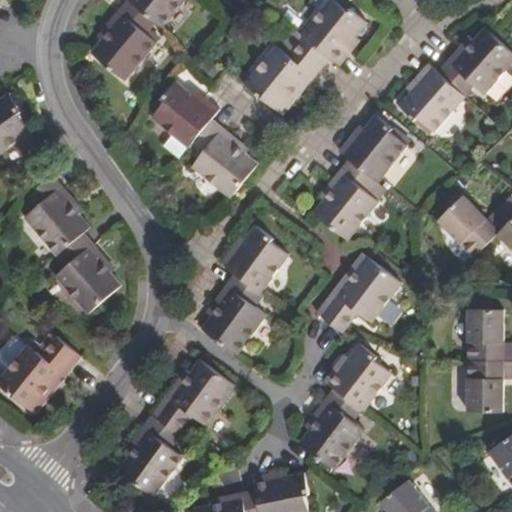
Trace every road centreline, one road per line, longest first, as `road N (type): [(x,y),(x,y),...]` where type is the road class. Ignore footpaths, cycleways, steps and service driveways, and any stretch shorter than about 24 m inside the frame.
road 1 (residential): [(66,0),(52,39),(55,89),(151,237),(160,291),(151,319)]
road 2 (residential): [(151,319),(145,340),(22,494)]
road 3 (residential): [(316,150),(423,34),(421,0)]
road 4 (residential): [(290,405),(151,319)]
